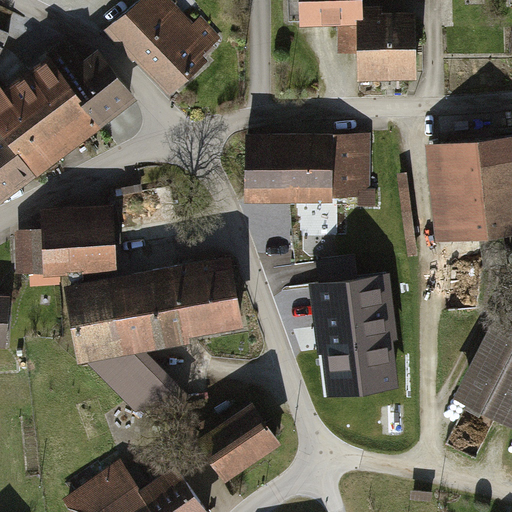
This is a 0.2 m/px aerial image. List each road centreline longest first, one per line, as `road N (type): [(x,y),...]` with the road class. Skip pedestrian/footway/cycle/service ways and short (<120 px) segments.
road 1 (track): [(416,106),(434,305),(426,472)]
road 2 (residential): [(187,135),(221,188),(322,463)]
road 3 (residential): [(187,135),(284,111),(511,101)]
road 4 (residential): [(16,0),(100,44),(187,135)]
road 5 (residential): [(0,219),(187,135)]
road 6 (residential): [(322,463),(364,461),(511,494)]
